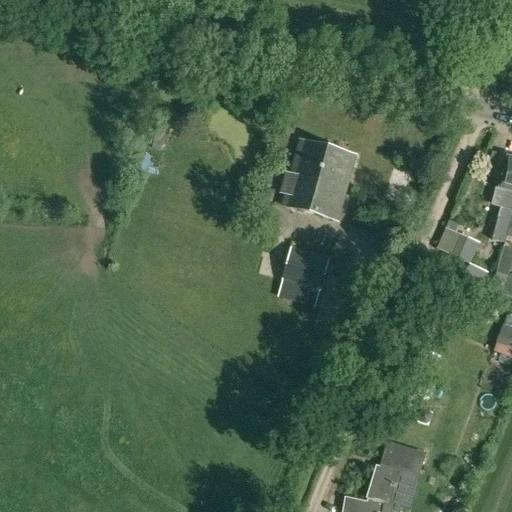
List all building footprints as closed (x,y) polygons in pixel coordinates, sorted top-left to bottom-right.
[(159,115),(155,131),(167,133),(171,118),(159,115)] [(282,190),(287,192),(284,203),(338,218),(344,197),(355,157),(301,142),(297,158),(293,172),(287,171),(282,190)] [(511,221),(511,218),(511,160),(506,159),(494,205),(503,208),(500,218),(511,221)] [(440,250),(449,254),(441,271),(445,273),(461,280),(478,288),(485,273),(468,265),(478,243),(458,234),(457,236),(449,232),(440,250)] [(511,246),(505,245),(498,274),(509,276),(511,264),(511,246)] [(282,281),(321,292),(330,259),(291,249),(282,281)] [(495,349),(511,355),(511,325),(505,322),(504,325),(495,349)] [(345,498),(342,511),(382,511),(384,503),(388,504),(393,485),(389,484),(395,467),(419,474),(425,455),(388,444),(382,463),(386,464),(384,470),(377,468),(368,499),(369,499),(367,503),(345,498)]
